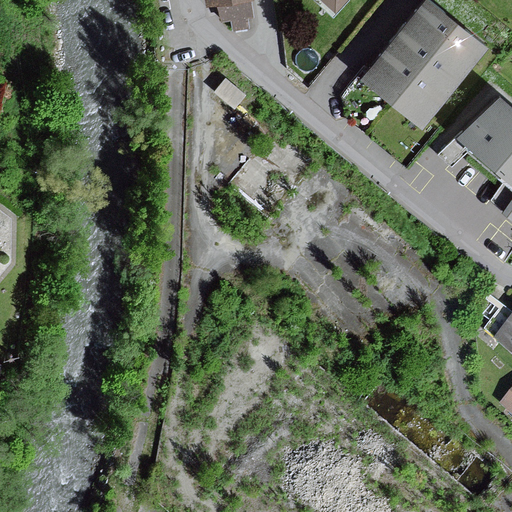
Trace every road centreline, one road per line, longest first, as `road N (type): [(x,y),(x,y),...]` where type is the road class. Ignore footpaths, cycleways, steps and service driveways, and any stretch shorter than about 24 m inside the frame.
road 1 (residential): [(177,0),(169,259),(137,470),(121,511)]
road 2 (residential): [(185,0),(477,252),(511,272)]
